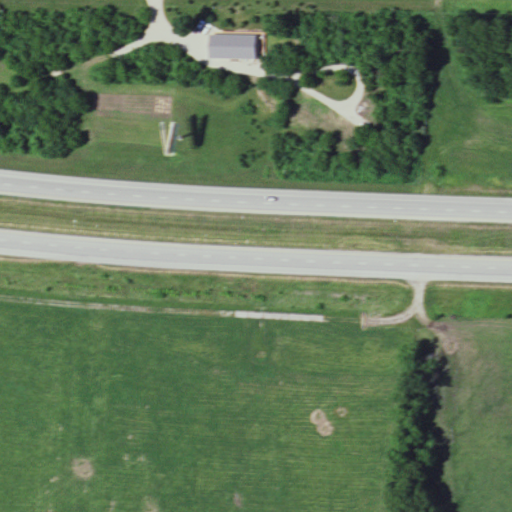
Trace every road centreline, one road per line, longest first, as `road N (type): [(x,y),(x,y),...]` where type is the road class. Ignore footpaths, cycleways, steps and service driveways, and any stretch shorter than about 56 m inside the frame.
road 1 (trunk): [(511,218),(0,187)]
road 2 (trunk): [(0,246),(511,272)]
